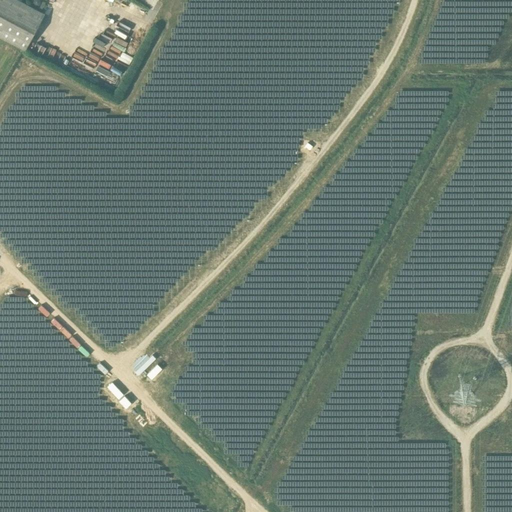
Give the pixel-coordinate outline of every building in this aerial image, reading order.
[(13,0),(0,0),(0,39),(27,54),(47,18),(13,0)] [(122,29),(118,39),(129,43),(133,32),(122,29)] [(153,354),(135,371),(139,374),(156,357),(153,354)] [(158,363),(147,374),(152,378),(162,368),(158,363)] [(112,381),(108,386),(119,398),(123,393),(112,381)] [(125,395),(120,400),(126,407),(131,402),(125,395)]
